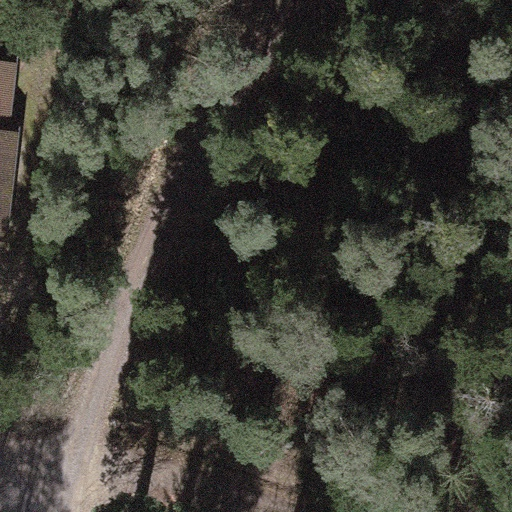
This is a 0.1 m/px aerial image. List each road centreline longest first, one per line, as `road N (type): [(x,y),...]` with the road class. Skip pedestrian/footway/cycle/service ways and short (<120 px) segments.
road 1 (track): [(299,0),(265,16),(68,443)]
road 2 (track): [(68,443),(314,511)]
